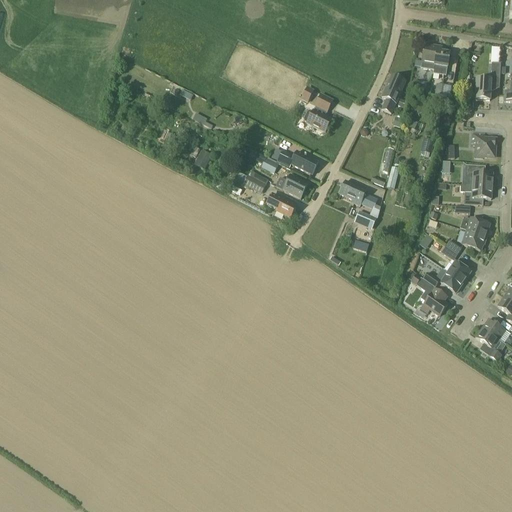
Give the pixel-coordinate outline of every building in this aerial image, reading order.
[(424,46),(421,65),(421,69),(434,71),(434,67),(435,67),(437,53),(441,53),(442,49),(424,46)] [(434,67),(434,71),(433,75),(439,76),(446,77),(450,55),(441,53),(442,49),(441,53),(437,53),(435,67),(434,67)] [(491,77),(500,78),(500,65),(492,65),(491,77)] [(385,101),(381,111),(391,116),(396,105),(405,83),(392,77),(382,99),(385,101)] [(468,95),(476,95),(475,101),(489,102),(491,82),(468,81),(468,95)] [(436,85),(434,99),(446,101),(449,87),(436,85)] [(307,88),(300,101),(307,105),(314,91),(307,88)] [(193,96),(182,91),(179,96),(190,101),(193,96)] [(307,113),(303,121),(304,124),(307,125),(325,134),(332,122),(325,118),(333,102),(321,96),(315,108),(316,108),(313,114),(310,112),(307,113)] [(401,101),(398,108),(403,110),(406,103),(401,101)] [(197,115),(194,122),(212,131),(213,128),(206,124),(208,120),(197,115)] [(395,118),(392,126),(399,128),(402,120),(395,118)] [(473,135),(472,144),(475,145),(475,150),(474,150),(474,159),(483,159),(483,158),(494,158),(495,141),(484,141),(484,136),(473,135)] [(421,152),(432,155),(435,141),(424,139),(421,152)] [(388,150),(382,174),(387,175),(393,152),(395,152),(396,148),(392,147),(392,150),(388,150)] [(283,152),(277,163),(290,170),(291,167),(312,177),(319,165),(296,153),(294,158),(283,152)] [(202,153),(195,166),(204,171),(211,158),(202,153)] [(263,164),(261,169),(273,176),(279,165),(266,159),(257,154),(254,159),(263,164)] [(182,159),(178,166),(184,169),(188,162),(182,159)] [(473,187),(492,188),(493,175),(480,175),(480,168),(466,167),(466,179),(473,180),(473,187)] [(387,189),(394,190),(396,172),(390,171),(387,189)] [(276,188),(282,191),(301,200),(308,186),(290,176),(287,183),(280,179),(276,188)] [(247,177),(241,188),(249,192),(251,189),(261,195),(266,187),(247,177)] [(373,179),(371,184),(383,189),(386,184),(373,179)] [(360,208),(361,206),(373,212),(378,201),(366,195),(367,192),(345,183),(339,196),(354,202),(353,205),(360,208)] [(491,201),(492,188),(473,187),(460,186),(460,194),(465,194),(464,207),(478,207),(478,200),(491,201)] [(267,206),(265,209),(275,214),(276,213),(290,220),(296,209),(289,206),(290,204),(282,200),(276,197),(274,200),(271,198),(267,206)] [(455,208),(455,215),(470,216),(470,209),(455,208)] [(359,213),(354,224),(370,232),(375,220),(359,213)] [(471,220),(466,233),(486,240),(489,232),(487,232),(489,226),(471,220)] [(486,240),(466,233),(462,246),(480,253),(482,247),(484,247),(486,240)] [(449,242),(445,248),(457,257),(462,250),(449,242)] [(457,257),(445,248),(441,254),(453,263),(457,257)] [(332,258),(329,262),(338,268),(341,264),(332,258)] [(455,263),(448,274),(463,284),(470,273),(455,263)] [(463,284),(448,274),(441,285),(456,295),(463,284)] [(422,281),(435,290),(439,283),(427,275),(422,281)] [(416,278),(411,285),(416,288),(421,281),(416,278)] [(435,290),(423,306),(420,311),(427,316),(430,311),(440,318),(448,307),(444,304),(448,299),(435,290)] [(511,304),(504,299),(497,308),(508,316),(505,321),(511,325),(511,304)] [(489,321),(482,330),(499,342),(505,332),(489,321)] [(484,345),(492,351),(499,342),(482,330),(476,339),(484,345)] [(494,352),(490,358),(497,364),(502,357),(494,352)]
